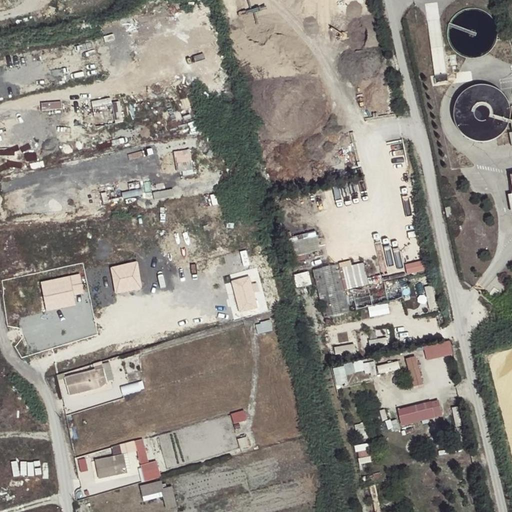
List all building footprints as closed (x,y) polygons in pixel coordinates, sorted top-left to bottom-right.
[(445,74),(444,46),(433,47),(435,74),(445,74)] [(192,148),(175,150),(176,170),(193,169),(192,148)] [(401,169),(402,183),(395,184),(396,193),(414,192),(412,168),(401,169)] [(406,225),(331,242),(333,249),(408,232),(406,225)] [(328,245),(290,254),(292,261),(330,253),(328,245)] [(365,259),(315,270),(325,317),(350,311),(345,289),(370,284),(365,259)] [(140,262),(112,264),(114,291),(142,289),(140,262)] [(75,294),(85,291),(81,272),(41,281),(48,310),(77,304),(75,294)] [(308,272),(294,276),(297,288),(311,284),(308,272)] [(249,275),(231,281),(241,312),(259,307),(249,275)] [(261,324),(255,325),(258,334),(261,333),(263,340),(270,338),(269,332),(273,331),(270,320),(260,323),(261,324)] [(424,346),(427,360),(455,353),(451,340),(424,346)] [(338,353),(356,349),(355,343),(336,347),(338,353)] [(416,355),(404,358),(413,386),(425,383),(416,355)] [(399,360),(378,364),(379,372),(401,368),(399,360)] [(365,361),(364,373),(376,373),(376,361),(365,361)] [(347,374),(356,371),(353,362),(333,368),(338,384),(349,381),(347,374)] [(64,377),(69,396),(100,388),(107,383),(103,364),(94,366),(95,369),(64,377)] [(138,383),(121,388),(123,395),(140,391),(138,383)] [(440,397),(398,409),(403,426),(445,414),(440,397)] [(235,422),(247,418),(244,410),(232,413),(235,422)] [(246,437),(238,439),(240,448),(249,446),(246,437)] [(146,456),(142,439),(135,441),(137,451),(138,457),(139,457),(146,456)] [(137,451),(135,441),(112,448),(114,457),(123,455),(137,451)] [(99,479),(127,473),(123,455),(114,457),(95,460),(99,479)] [(146,456),(139,457),(141,465),(148,463),(146,456)] [(81,473),(89,471),(85,458),(78,460),(81,473)] [(145,481),(161,477),(156,461),(148,463),(141,465),(140,465),(141,467),(143,474),(145,481)] [(174,485),(164,487),(163,480),(141,483),(143,496),(164,494),(166,508),(177,506),(174,485)]
